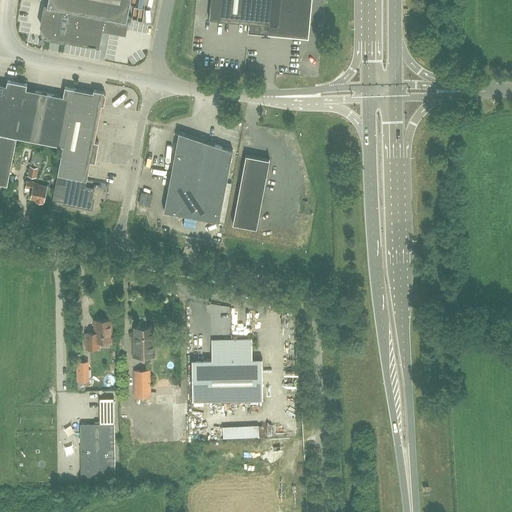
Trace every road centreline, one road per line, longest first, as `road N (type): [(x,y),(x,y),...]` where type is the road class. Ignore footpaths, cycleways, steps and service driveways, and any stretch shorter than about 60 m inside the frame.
road 1 (unclassified): [(327,511),(310,300),(291,288),(117,251)]
road 2 (primary): [(368,93),(381,334),(410,501)]
road 3 (primary): [(410,501),(395,92)]
road 4 (unclassified): [(368,93),(254,98),(151,83)]
road 5 (unclassified): [(117,251),(151,83)]
road 6 (unclassified): [(151,83),(2,53)]
